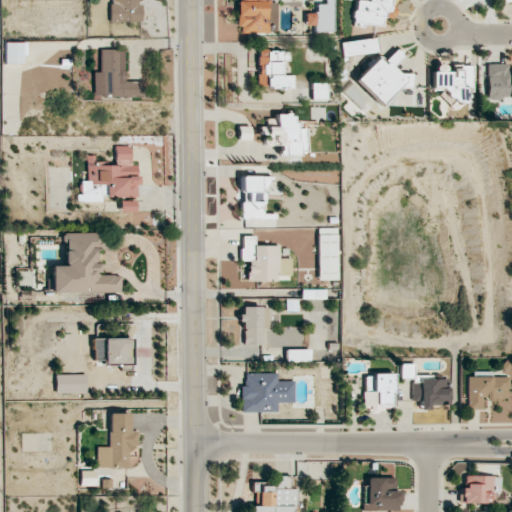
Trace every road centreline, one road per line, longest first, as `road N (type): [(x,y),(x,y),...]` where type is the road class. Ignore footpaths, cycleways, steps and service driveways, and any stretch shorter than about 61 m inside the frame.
road 1 (residential): [(194,445),(190,0)]
road 2 (tertiary): [(194,445),(465,445)]
